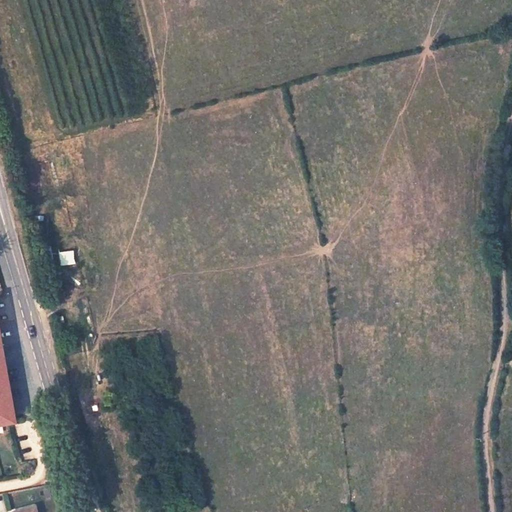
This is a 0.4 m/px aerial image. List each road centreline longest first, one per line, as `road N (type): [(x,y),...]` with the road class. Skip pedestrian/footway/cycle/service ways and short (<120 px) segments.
road 1 (track): [(511,111),(492,196),(501,328),(484,398),(488,511)]
road 2 (secondary): [(49,383),(0,219)]
road 3 (secondary): [(88,511),(49,383)]
road 4 (residential): [(49,383),(31,414),(35,465),(23,483),(0,489)]
